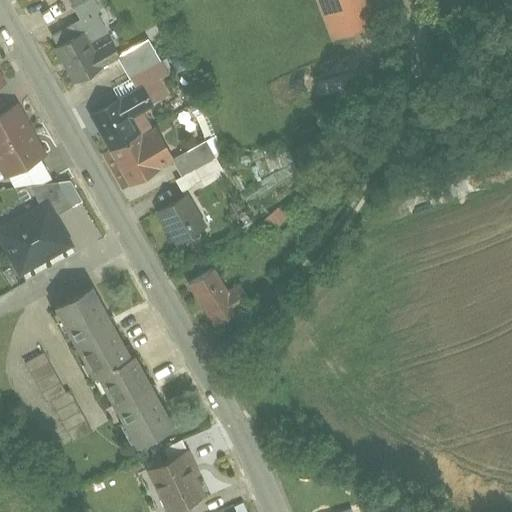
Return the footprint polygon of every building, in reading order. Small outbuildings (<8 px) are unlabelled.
[(90,0),(85,0),(71,8),(76,18),(95,8),(90,0)] [(375,0),(317,0),(333,37),(342,33),(382,16),(375,0)] [(60,45),(51,50),(69,81),(115,55),(106,39),(89,49),(78,28),(57,40),(60,45)] [(145,38),(115,55),(127,77),(157,60),(145,38)] [(157,60),(127,77),(132,86),(86,112),(126,184),(173,158),(170,154),(153,123),(137,132),(128,116),(166,95),(156,77),(164,73),(157,60)] [(0,109),(0,175),(4,174),(37,155),(43,151),(15,101),(0,109)] [(170,154),(173,158),(181,172),(214,154),(204,135),(170,154)] [(214,154),(181,172),(171,177),(178,189),(221,165),(214,154)] [(37,155),(4,174),(10,185),(25,183),(44,180),(50,177),(37,155)] [(0,220),(0,241),(18,274),(72,244),(55,214),(71,205),(56,179),(44,180),(25,183),(35,201),(0,220)] [(185,190),(152,208),(171,244),(205,226),(185,190)] [(271,225),(284,214),(277,205),(263,216),(271,225)] [(213,265),(186,280),(209,321),(250,298),(239,278),(225,286),(213,265)] [(130,349),(92,279),(53,300),(91,370),(96,368),(130,349)] [(130,349),(96,368),(136,442),(176,421),(135,346),(130,349)] [(42,353),(22,364),(43,403),(48,400),(63,392),(42,353)] [(63,392),(48,400),(71,442),(91,431),(68,390),(63,392)] [(199,471),(188,448),(146,468),(166,511),(204,493),(195,473),(199,471)]
